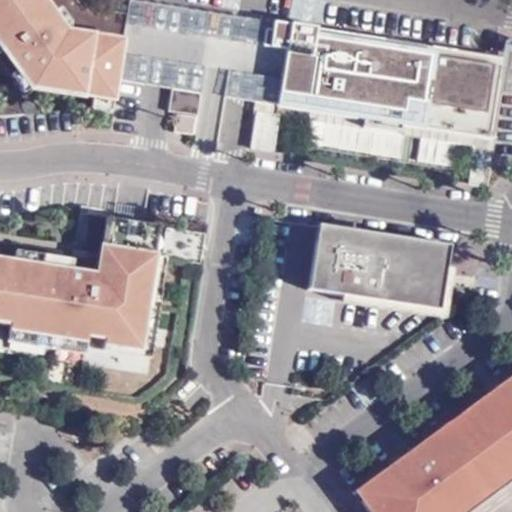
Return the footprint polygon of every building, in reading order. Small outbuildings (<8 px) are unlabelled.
[(0,0),(0,36),(8,47),(0,53),(0,56),(14,74),(23,67),(35,85),(97,94),(97,99),(95,108),(116,111),(121,77),(127,38),(70,29),(68,29),(55,9),(48,0),(0,0)] [(132,0),(127,38),(121,77),(175,86),(203,90),(254,99),(277,103),(286,55),(260,50),(264,23),(132,0)] [(71,21),(60,6),(55,9),(68,29),(70,29),(71,21)] [(502,63),(264,23),(260,50),(286,55),(277,103),(254,99),(245,151),(486,184),(502,63)] [(175,86),(172,109),(180,110),(177,130),(196,133),(203,90),(175,86)] [(0,320),(91,334),(92,328),(108,330),(107,337),(144,342),(146,325),(150,304),(143,304),(146,286),(152,287),(157,253),(151,252),(156,223),(111,217),(105,254),(90,252),(90,256),(78,254),(77,258),(76,270),(18,261),(0,258),(0,320)] [(440,311),(450,246),(318,226),(309,290),(440,311)] [(77,258),(20,249),(18,261),(76,270),(77,258)] [(166,255),(157,253),(152,287),(146,286),(143,304),(150,304),(158,306),(166,255)] [(158,326),(146,325),(144,342),(107,337),(106,349),(153,356),(158,326)] [(363,498),(372,511),(436,511),(440,510),(440,511),(445,511),(472,493),(469,487),(511,455),(511,373),(494,386),(501,396),(495,400),(426,450),(419,441),(404,452),(411,464),(399,472),(363,498)] [(488,391),(495,400),(501,396),(494,386),(488,391)] [(399,472),(411,464),(404,452),(391,463),(399,472)] [(472,493),(511,465),(511,455),(469,487),(472,493)] [(459,511),(511,473),(511,465),(472,493),(445,511),(440,511),(440,510),(436,511),(459,511)]
